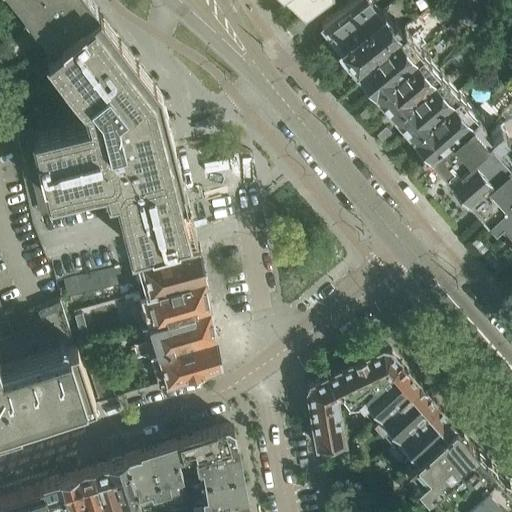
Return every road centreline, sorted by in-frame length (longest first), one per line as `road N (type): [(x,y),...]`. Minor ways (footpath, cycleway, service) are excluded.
road 1 (residential): [(0,462),(222,393),(266,365)]
road 2 (residential): [(234,153),(266,365)]
road 3 (tertiary): [(400,241),(264,77)]
road 4 (residential): [(266,365),(419,264)]
road 5 (residential): [(400,241),(266,365)]
road 6 (residential): [(461,312),(451,323),(453,375),(511,442)]
road 7 (residential): [(287,511),(266,365)]
road 8 (tertiary): [(169,0),(264,77)]
